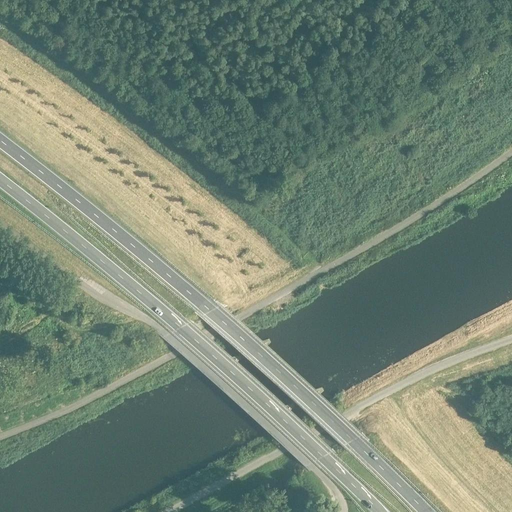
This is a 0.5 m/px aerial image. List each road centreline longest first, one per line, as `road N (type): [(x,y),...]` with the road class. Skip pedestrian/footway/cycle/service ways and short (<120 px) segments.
road 1 (unclassified): [(0,435),(70,408),(245,316),(511,154)]
road 2 (trunk): [(425,511),(207,308),(0,139)]
road 3 (trunk): [(0,180),(176,324),(378,511)]
road 4 (tertiary): [(171,511),(388,392),(511,338)]
road 5 (unclassified): [(344,511),(307,462),(161,329)]
road 6 (unclassified): [(0,225),(161,329)]
road 7 (track): [(0,13),(118,101)]
